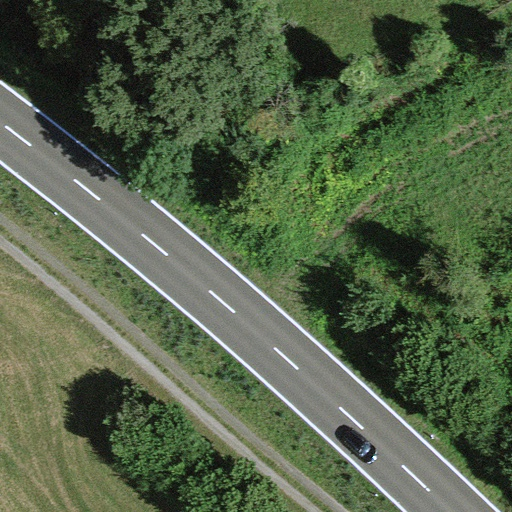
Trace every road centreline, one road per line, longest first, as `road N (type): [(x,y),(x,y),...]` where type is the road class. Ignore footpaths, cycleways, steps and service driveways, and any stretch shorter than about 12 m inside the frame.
road 1 (secondary): [(449,511),(160,250),(0,123)]
road 2 (track): [(0,237),(322,511)]
